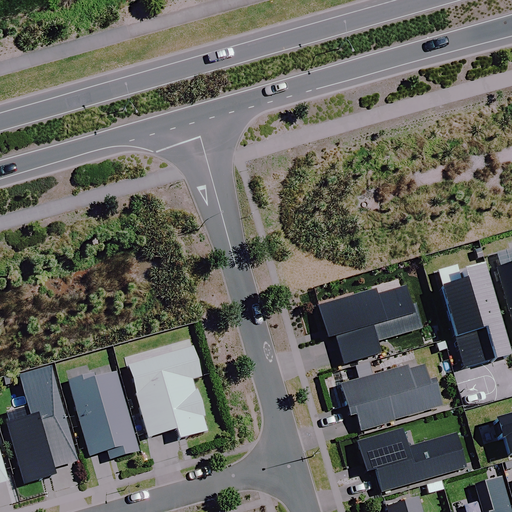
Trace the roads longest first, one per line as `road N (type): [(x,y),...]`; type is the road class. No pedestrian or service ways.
road 1 (secondary): [(0,121),(416,0)]
road 2 (residential): [(290,462),(193,115)]
road 3 (secondary): [(511,31),(193,115)]
road 4 (secondary): [(193,115),(0,170)]
road 5 (residential): [(120,511),(290,462)]
